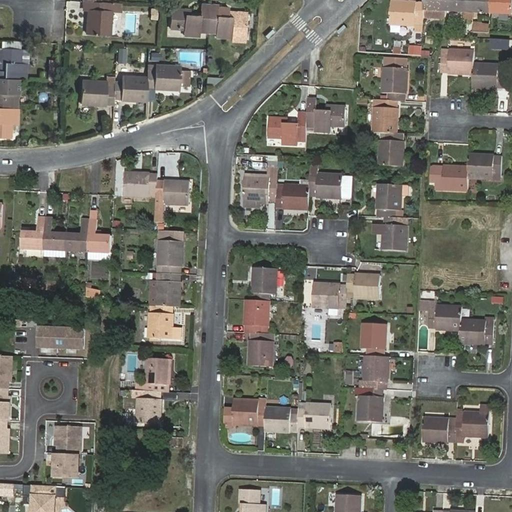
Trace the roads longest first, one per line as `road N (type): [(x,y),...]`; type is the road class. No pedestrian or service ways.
road 1 (track): [(0,287),(81,299),(113,323),(106,505)]
road 2 (residential): [(224,111),(114,147),(0,158)]
road 3 (residential): [(222,237),(211,461)]
road 4 (residential): [(211,461),(400,470)]
road 5 (residential): [(340,0),(224,111)]
road 6 (residential): [(224,111),(222,237)]
